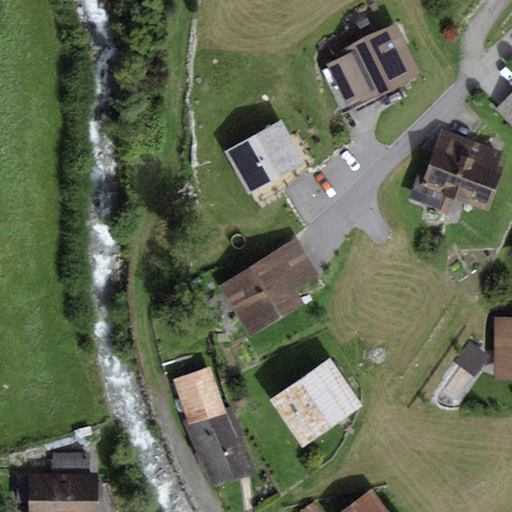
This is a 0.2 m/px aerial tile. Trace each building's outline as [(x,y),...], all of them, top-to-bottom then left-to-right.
[(394,31),(324,61),(344,107),(414,76),(394,31)] [(511,92),(493,111),(511,129),(511,92)] [(280,125),(230,152),(251,190),(301,163),(280,125)] [(423,178),(411,174),(403,195),(437,207),(440,198),(488,215),(504,171),(434,147),(423,178)] [(294,247),(216,289),(244,341),(298,312),(289,294),(313,281),(294,247)] [(511,319),(496,319),(495,383),(511,383),(511,319)] [(329,361),(269,402),(298,446),(359,405),(329,361)] [(209,372),(178,382),(190,422),(221,413),(209,372)] [(450,391),(462,403),(481,386),(469,373),(450,391)] [(232,414),(188,427),(205,485),(249,472),(232,414)] [(95,511),(96,483),(29,482),(28,511),(95,511)] [(385,511),(371,491),(340,511),(385,511)]
